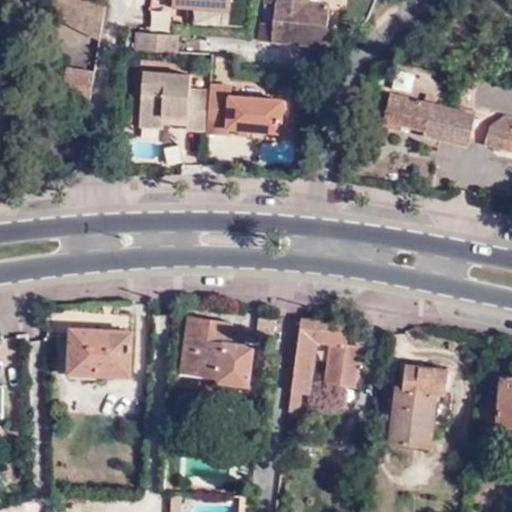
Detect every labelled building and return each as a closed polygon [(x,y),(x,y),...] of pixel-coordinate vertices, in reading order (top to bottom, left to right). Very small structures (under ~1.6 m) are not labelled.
[(50,0),(49,12),(97,35),(100,5),(92,0),(50,0)] [(227,10),(227,0),(168,0),(168,6),(227,10)] [(330,2),(322,1),(312,0),(311,0),(264,0),(264,1),(276,2),(274,22),(261,22),(259,41),(325,46),(330,2)] [(151,9),(152,28),(171,27),(171,9),(151,9)] [(131,48),(172,51),(172,32),(133,30),(131,48)] [(71,63),(67,93),(89,95),(93,65),(71,63)] [(179,128),(203,131),(206,90),(185,88),(186,74),(139,70),(134,124),(157,126),(158,121),(179,123),(179,128)] [(206,90),(203,131),(223,133),(224,127),(233,128),(246,129),(278,132),(280,99),(227,95),(227,86),(207,85),(206,90)] [(469,144),(471,138),(474,125),(476,114),(391,93),(383,125),(400,129),(402,123),(424,128),(423,133),(469,144)] [(490,130),(488,142),(488,144),(511,149),(511,116),(506,115),(491,123),(490,130)] [(471,138),(488,142),(490,130),(474,125),(471,138)] [(189,312),(178,385),(214,391),(216,379),(247,383),(253,341),(227,337),(230,319),(189,312)] [(50,313),(52,340),(71,340),(70,379),(135,380),(136,318),(50,313)] [(301,319),(288,414),(306,415),(317,342),(331,344),(325,383),(356,387),(362,348),(346,345),(348,326),(301,319)] [(396,384),(388,441),(426,445),(428,426),(445,429),(450,392),(445,391),(447,370),(406,363),(403,385),(396,384)] [(511,377),(504,377),(501,403),(479,401),(472,440),(496,443),(499,427),(511,428),(511,377)]
